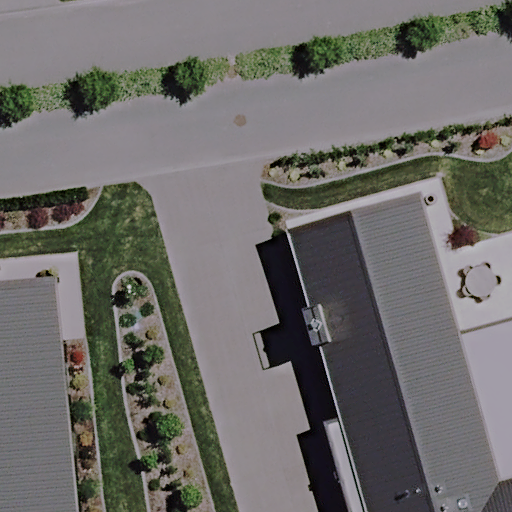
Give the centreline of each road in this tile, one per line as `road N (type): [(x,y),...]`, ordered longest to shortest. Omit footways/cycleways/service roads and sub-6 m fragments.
road 1 (residential): [(511,61),(399,88),(0,150)]
road 2 (residential): [(0,50),(173,31),(321,0)]
